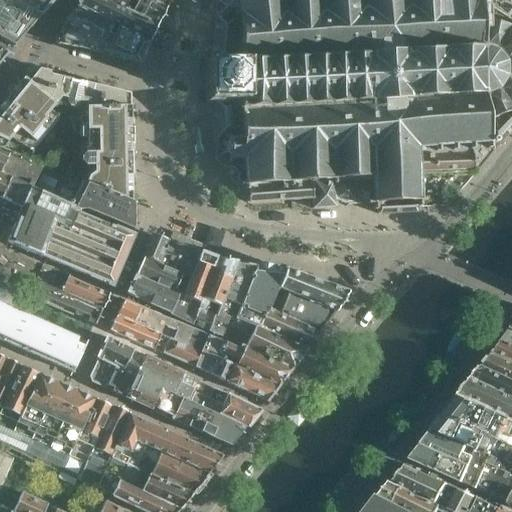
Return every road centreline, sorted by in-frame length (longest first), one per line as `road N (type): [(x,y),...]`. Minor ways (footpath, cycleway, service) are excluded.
road 1 (residential): [(419,256),(373,288),(199,511)]
road 2 (residential): [(347,511),(511,304)]
road 3 (residential): [(511,152),(419,256)]
